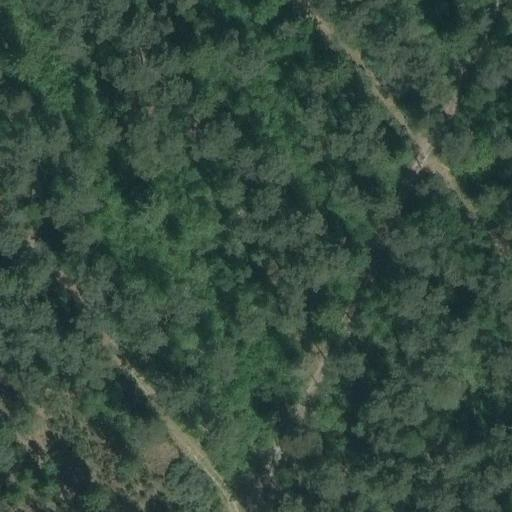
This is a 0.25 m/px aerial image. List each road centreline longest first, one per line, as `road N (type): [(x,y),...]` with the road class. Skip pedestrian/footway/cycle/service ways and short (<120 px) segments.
road 1 (track): [(500,0),(243,511)]
road 2 (track): [(226,511),(0,232)]
road 3 (track): [(293,0),(511,270)]
